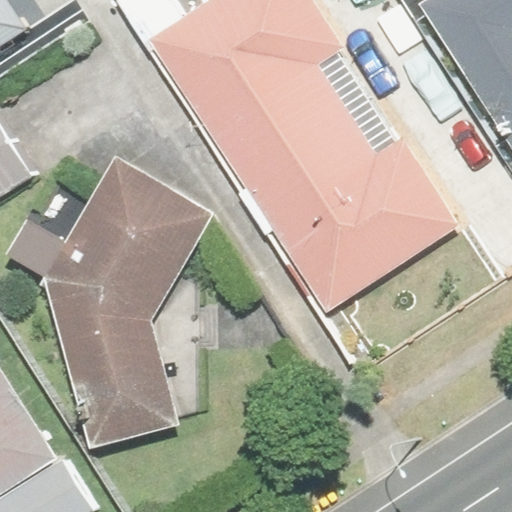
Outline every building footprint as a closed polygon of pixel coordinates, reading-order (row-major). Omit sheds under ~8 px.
[(0,0),(0,57),(36,34),(14,0),(0,0)] [(178,70),(259,194),(247,202),(276,246),(288,239),(338,317),(468,233),(404,134),(382,149),(327,63),(349,49),(317,0),(232,0),(197,23),(181,0),(136,0),(123,9),(167,77),(178,70)] [(511,0),(451,0),(436,10),(511,133),(511,0)] [(0,207),(43,182),(0,108),(0,207)] [(133,164),(82,239),(45,214),(17,256),(55,277),(106,455),(192,431),(160,319),(224,226),(133,164)] [(0,510),(1,511),(104,511),(0,344),(0,510)]
